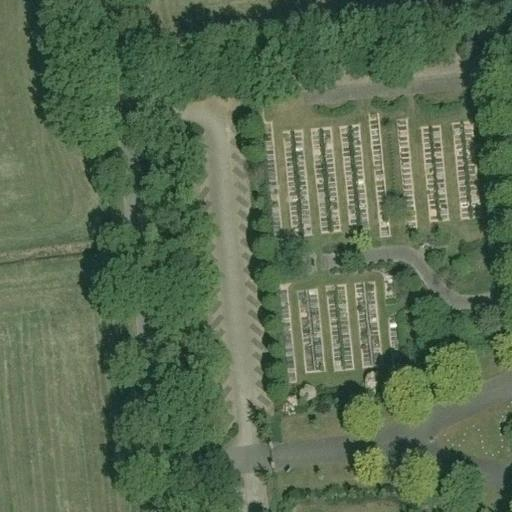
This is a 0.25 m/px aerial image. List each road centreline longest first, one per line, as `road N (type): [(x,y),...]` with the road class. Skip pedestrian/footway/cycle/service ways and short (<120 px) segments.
road 1 (residential): [(165,511),(114,0)]
road 2 (unknown): [(162,488),(0,505)]
